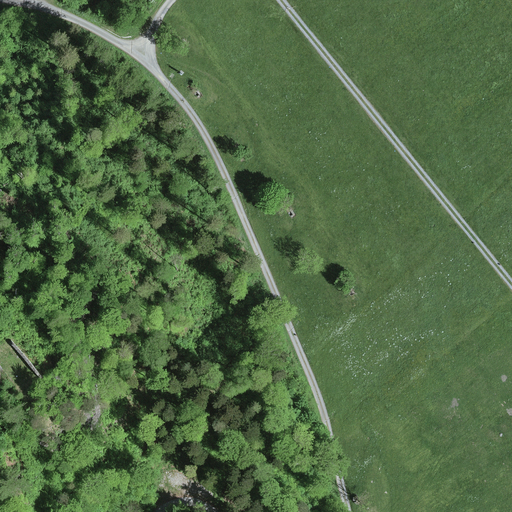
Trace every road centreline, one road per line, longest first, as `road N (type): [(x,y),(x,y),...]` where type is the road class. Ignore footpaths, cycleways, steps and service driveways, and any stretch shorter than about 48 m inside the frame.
road 1 (track): [(349,511),(292,321),(207,131),(137,50),(38,0)]
road 2 (track): [(280,0),(511,282)]
